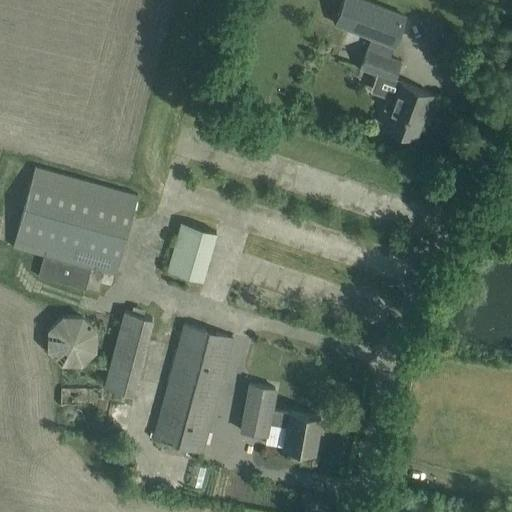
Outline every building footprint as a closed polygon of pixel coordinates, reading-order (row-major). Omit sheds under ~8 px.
[(360,67),(375,72),(394,79),(401,61),(389,57),(405,16),(363,0),(341,0),(334,22),(372,36),(360,67)] [(415,137),(432,93),(401,82),(397,93),(389,90),(384,107),(391,110),(385,126),(415,137)] [(137,194),(35,166),(12,246),(44,255),(38,276),(85,289),(90,272),(94,273),(95,269),(115,274),(137,194)] [(167,268),(203,278),(216,231),(181,221),(167,268)] [(103,386),(133,394),(152,318),(123,311),(103,386)] [(47,350),(61,364),(81,364),(96,350),(97,330),(82,315),(62,314),(47,329),(47,350)] [(182,324),(152,438),(200,451),(230,337),(182,324)] [(284,446),(294,448),(314,452),(320,416),(272,407),(276,386),(251,382),(243,428),(266,432),(268,421),(288,424),(284,446)]
